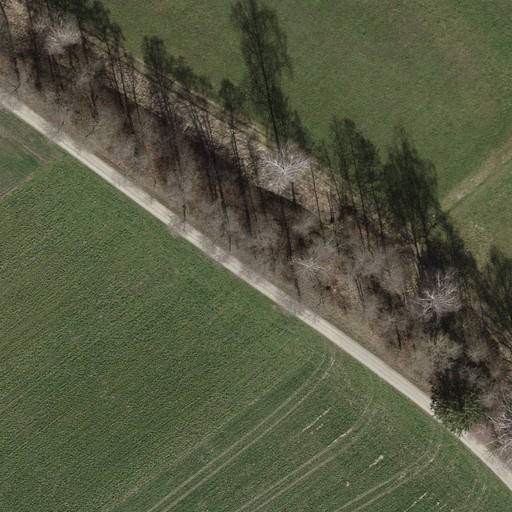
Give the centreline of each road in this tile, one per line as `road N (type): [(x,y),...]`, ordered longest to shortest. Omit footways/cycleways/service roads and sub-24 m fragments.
road 1 (track): [(0,96),(451,422),(511,481)]
road 2 (track): [(511,347),(420,231),(25,0)]
road 3 (track): [(420,231),(511,149)]
